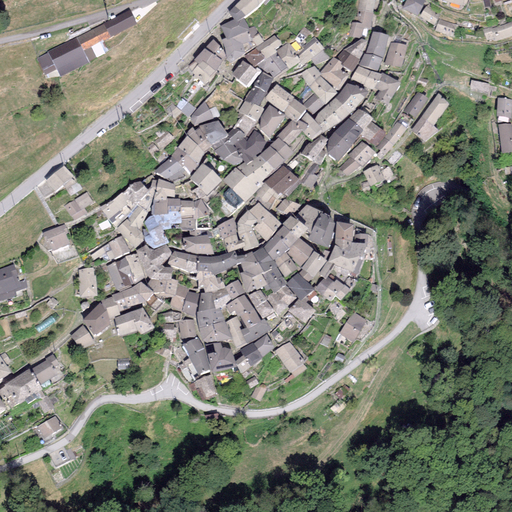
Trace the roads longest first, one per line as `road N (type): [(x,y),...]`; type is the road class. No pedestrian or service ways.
road 1 (unclassified): [(0,470),(54,449),(92,405),(109,398),(167,391),(252,414),(303,403),(388,339),(418,302),(422,208),(452,187),(471,197)]
road 2 (tertiary): [(0,210),(236,0)]
road 3 (track): [(413,310),(416,327),(351,426),(300,483),(243,511)]
road 4 (unclassified): [(156,0),(0,41)]
